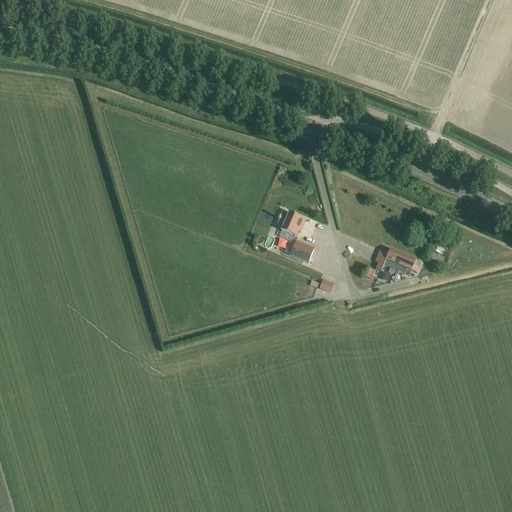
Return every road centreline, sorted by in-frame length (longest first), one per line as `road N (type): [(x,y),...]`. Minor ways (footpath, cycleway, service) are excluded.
road 1 (secondary): [(511,215),(226,93),(0,32)]
road 2 (track): [(431,145),(492,0)]
